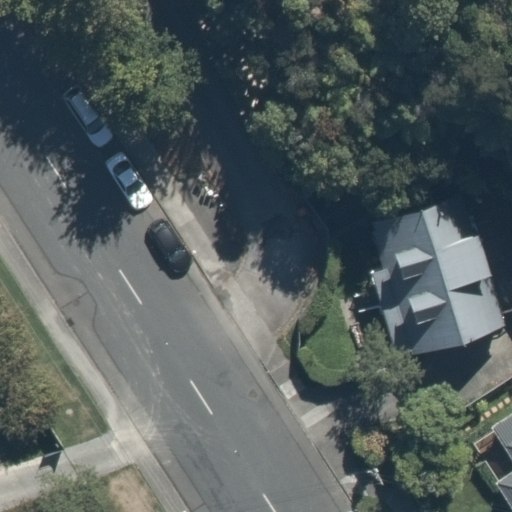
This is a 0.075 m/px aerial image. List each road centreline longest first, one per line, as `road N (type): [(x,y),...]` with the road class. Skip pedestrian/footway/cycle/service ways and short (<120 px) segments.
road 1 (residential): [(176,358),(263,293),(272,235),(159,0)]
road 2 (residential): [(0,83),(176,358)]
road 3 (residential): [(176,358),(275,511)]
